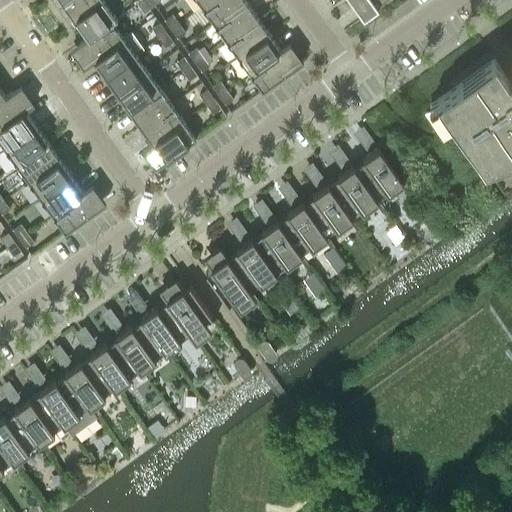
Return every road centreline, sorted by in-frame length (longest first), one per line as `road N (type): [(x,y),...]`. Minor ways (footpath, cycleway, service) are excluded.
road 1 (residential): [(151,216),(0,1)]
road 2 (residential): [(151,216),(348,73)]
road 3 (residential): [(0,324),(151,216)]
road 4 (residential): [(348,73),(452,0)]
